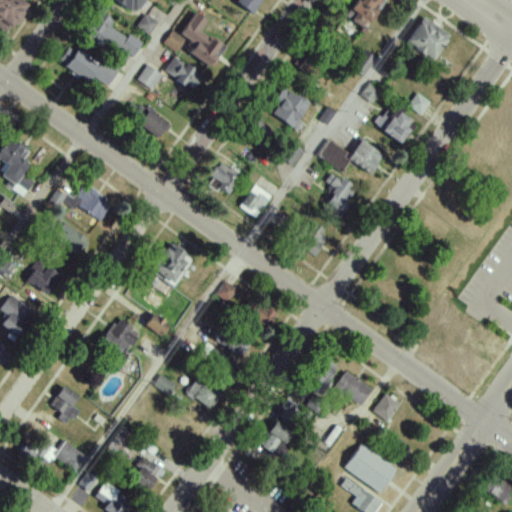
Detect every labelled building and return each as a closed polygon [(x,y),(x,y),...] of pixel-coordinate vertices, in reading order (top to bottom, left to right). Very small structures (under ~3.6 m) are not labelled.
[(26,7),(16,0),(0,0),(0,31),(4,35),(26,7)] [(112,0),(129,15),(142,0),(112,0)] [(237,0),(235,3),(250,14),(259,0),(237,0)] [(355,0),(344,18),(365,30),(382,0),(355,0)] [(145,15),(156,23),(163,14),(152,6),(145,15)] [(155,23),(143,14),(134,27),(147,35),(155,23)] [(431,62),(449,36),(422,17),(403,44),(431,62)] [(183,38),(169,30),(161,45),(175,53),(183,38)] [(96,68),(68,46),(56,61),(84,83),(96,68)] [(371,56),(359,51),(350,71),(363,76),(371,56)] [(191,91),(201,75),(171,56),(161,72),(191,91)] [(107,86),(115,70),(99,62),(91,79),(107,86)] [(135,80),(150,90),(160,75),(145,65),(135,80)] [(370,104),(379,91),(367,83),(359,96),(370,104)] [(267,112),(291,129),(307,106),(283,89),(267,112)] [(428,102),(415,93),(406,106),(419,116),(428,102)] [(399,145),(413,125),(387,105),(372,125),(399,145)] [(334,112),(326,107),(318,121),(326,126),(334,112)] [(157,139),(167,123),(145,109),(135,126),(157,139)] [(31,182),(20,175),(26,165),(21,161),(27,152),(7,139),(0,149),(0,162),(4,165),(0,170),(0,181),(22,196),(31,182)] [(316,157),(340,172),(346,161),(369,174),(381,154),(357,140),(349,154),(326,140),(316,157)] [(207,185),(228,195),(239,173),(217,162),(209,177),(210,178),(207,185)] [(325,193),(328,193),(322,213),(339,218),(351,183),(327,175),(324,184),(328,185),(325,193)] [(110,202),(79,183),(67,203),(98,222),(110,202)] [(269,196),(253,185),(238,207),(254,218),(269,196)] [(47,204),(57,209),(63,195),(53,190),(47,204)] [(50,239),(76,256),(87,240),(61,223),(50,239)] [(327,235),(310,224),(296,245),(313,257),(327,235)] [(188,259),(166,245),(149,271),(171,285),(188,259)] [(32,269),(25,280),(50,298),(63,280),(46,266),(39,275),(32,269)] [(227,303),(235,289),(222,281),(214,295),(227,303)] [(33,310),(6,296),(0,306),(0,312),(6,315),(0,325),(0,327),(18,337),(33,310)] [(274,326),(273,309),(250,310),(250,327),(274,326)] [(143,327),(160,337),(167,323),(151,314),(143,327)] [(97,346),(119,361),(137,333),(115,319),(97,346)] [(323,391),(335,366),(319,358),(307,383),(323,391)] [(332,388),(359,406),(370,390),(343,372),(332,388)] [(168,395),(174,384),(158,376),(152,387),(168,395)] [(207,411),(217,399),(194,381),(185,393),(207,411)] [(55,419),(66,426),(76,410),(70,406),(77,396),(61,386),(48,406),(59,413),(55,419)] [(383,422),(397,405),(383,394),(370,411),(383,422)] [(300,428),(310,412),(287,397),(277,413),(300,428)] [(257,446),(276,457),(290,432),(271,421),(257,446)] [(104,454),(114,459),(127,430),(118,426),(104,454)] [(85,456),(62,442),(54,454),(28,437),(18,453),(42,468),(49,457),(74,472),(85,456)] [(342,471),(378,493),(394,468),(357,445),(342,471)] [(137,469),(130,479),(146,491),(160,471),(140,457),(134,466),(137,469)] [(76,484),(86,492),(96,480),(86,472),(76,484)] [(479,491),(499,502),(508,486),(488,475),(479,491)] [(348,505),(358,511),(373,511),(379,504),(344,480),(339,487),(354,497),(348,505)] [(93,498),(105,505),(102,510),(104,511),(119,511),(129,497),(103,482),(93,498)]
